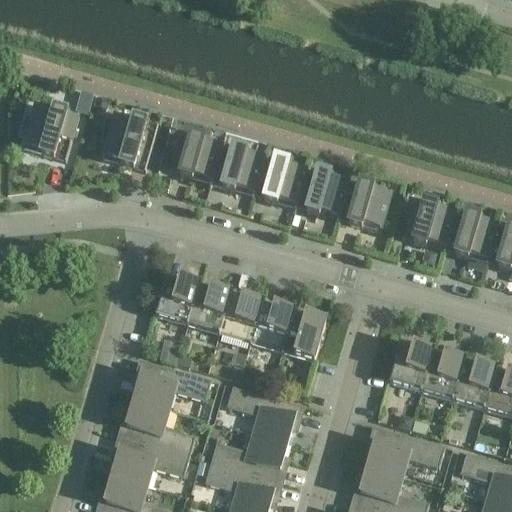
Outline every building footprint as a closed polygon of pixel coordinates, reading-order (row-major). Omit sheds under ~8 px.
[(79,96),(76,107),(88,111),(92,100),(91,100),(82,97),(80,97),(79,96)] [(95,107),(94,112),(97,116),(102,118),(107,115),(108,109),(105,105),(99,104),(95,107)] [(26,136),(21,154),(22,154),(23,153),(40,158),(40,159),(53,163),(53,162),(64,165),(63,166),(65,167),(78,121),(77,121),(76,122),(65,119),(67,114),(54,110),(53,115),(35,110),(35,109),(34,109),(30,123),(25,122),(21,135),(26,136)] [(106,147),(101,164),(102,165),(102,164),(120,169),(132,173),(133,172),(143,175),(143,177),(144,177),(157,131),(156,131),(156,132),(145,129),(147,124),(134,120),(132,126),(115,121),(115,119),(114,119),(109,134),(104,132),(100,145),(106,147)] [(191,183),(210,189),(220,151),(202,146),(204,140),(191,137),(190,142),(178,139),(167,176),(179,180),(178,180),(191,184),(191,183)] [(220,151),(210,189),(221,192),(221,193),(234,196),(234,195),(252,201),(264,163),(245,158),(246,152),(233,149),(232,154),(220,151)] [(264,163),(252,201),(263,204),(263,205),(276,208),(294,213),(305,175),(287,170),(288,164),(276,161),(274,166),(264,163)] [(305,175),(294,213),(306,216),(305,217),(318,221),(318,220),(336,225),(347,187),(329,182),(331,177),(318,173),(316,178),(305,175)] [(347,187),(336,225),(348,228),(348,229),(360,233),(361,232),(380,237),(390,200),(372,194),(373,189),(360,185),(359,190),(347,187)] [(425,250),(443,255),(454,218),(436,212),(437,207),(425,203),(423,209),(411,205),(400,243),(412,247),(425,251),(425,250)] [(454,218),(443,255),(455,259),(454,259),(467,263),(467,262),(486,268),(496,230),(478,225),(480,219),(467,216),(465,221),(454,218)] [(496,230),(486,268),(497,271),(497,272),(509,275),(510,274),(511,275),(511,228),(509,228),(508,233),(496,230)] [(156,307),(153,316),(155,317),(154,321),(186,330),(198,291),(188,288),(188,285),(178,282),(178,285),(165,282),(158,308),(156,307)] [(198,291),(186,330),(218,339),(229,300),(219,297),(220,294),(210,291),(209,294),(198,291)] [(229,300),(218,339),(250,348),(261,309),(251,306),(251,303),(241,300),(241,303),(229,300)] [(261,309),(250,348),(281,357),(292,318),(282,315),(283,312),(273,309),(272,312),(261,309)] [(292,318),(281,357),(313,367),(319,348),(321,348),(323,340),(321,339),(324,327),(314,324),(315,321),(304,318),(304,321),(292,318)] [(389,374),(387,382),(387,383),(389,384),(388,388),(420,397),(431,357),(421,355),(422,352),(412,349),(411,352),(399,348),(392,375),(389,374)] [(166,364),(165,366),(175,369),(176,367),(178,360),(179,355),(169,353),(166,364)] [(431,357),(420,397),(452,406),(463,366),(453,364),(454,361),(443,358),(443,361),(431,357)] [(176,367),(175,369),(188,373),(189,370),(191,363),(178,360),(176,367)] [(140,382),(133,405),(168,415),(172,398),(204,407),(210,386),(139,365),(135,380),(140,382)] [(463,366),(452,406),(483,415),(494,375),(484,373),(485,370),(475,367),(474,370),(463,366)] [(230,382),(229,384),(239,387),(239,385),(242,376),(243,374),(233,371),(230,382)] [(494,375),(483,415),(511,423),(511,377),(507,376),(506,379),(494,375)] [(239,385),(239,387),(250,391),(251,388),(253,380),(242,376),(239,385)] [(271,394),(270,396),(284,400),(285,398),(287,390),(273,386),(271,394)] [(257,422),(253,439),(287,449),(293,426),(299,427),(303,412),(231,392),(225,413),(257,422)] [(121,428),(117,442),(189,461),(194,442),(162,433),(168,415),(133,405),(126,429),(121,428)] [(400,419),(396,433),(409,436),(413,423),(400,419)] [(414,426),(410,437),(425,441),(428,430),(414,426)] [(374,449),(367,472),(401,482),(406,465),(438,474),(444,453),(373,432),(368,447),(374,449)] [(215,448),(210,468),(281,488),(285,475),(280,473),(287,449),(253,439),(247,457),(215,448)] [(118,458),(112,481),(145,492),(151,474),(182,483),(189,461),(117,442),(113,457),(118,458)] [(491,489),(486,505),(511,511),(511,472),(465,459),(459,480),(491,489)] [(199,467),(196,477),(205,479),(208,469),(199,467)] [(236,498),(231,511),(268,511),(271,502),(277,504),(281,488),(210,468),(204,489),(236,498)] [(355,495),(350,511),(356,511),(426,511),(428,509),(396,500),(401,482),(367,472),(360,496),(355,495)] [(99,504),(96,511),(150,511),(140,509),(145,492),(112,481),(105,506),(99,504)]
